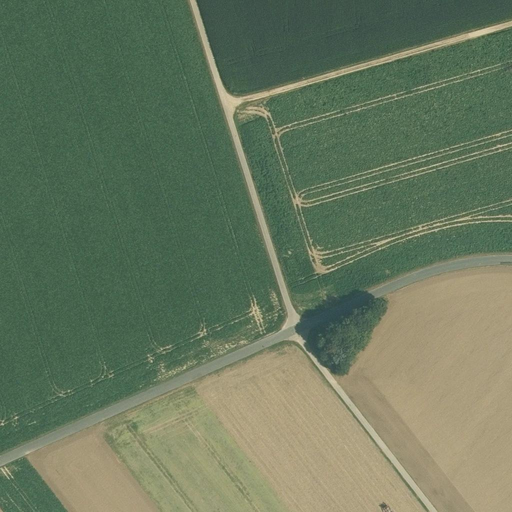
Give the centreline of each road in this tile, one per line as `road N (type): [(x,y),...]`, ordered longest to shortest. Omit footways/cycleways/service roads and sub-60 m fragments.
road 1 (unclassified): [(511,260),(462,263),(392,286),(0,465)]
road 2 (track): [(191,0),(295,330)]
road 3 (track): [(226,105),(511,24)]
road 4 (track): [(435,511),(295,330)]
